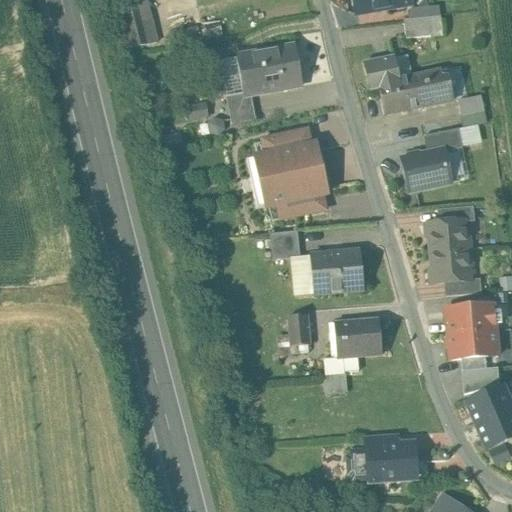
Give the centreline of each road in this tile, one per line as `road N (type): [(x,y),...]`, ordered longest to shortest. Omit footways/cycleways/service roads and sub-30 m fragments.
road 1 (residential): [(511,493),(470,460),(429,375),(322,0)]
road 2 (primary): [(191,511),(63,0)]
